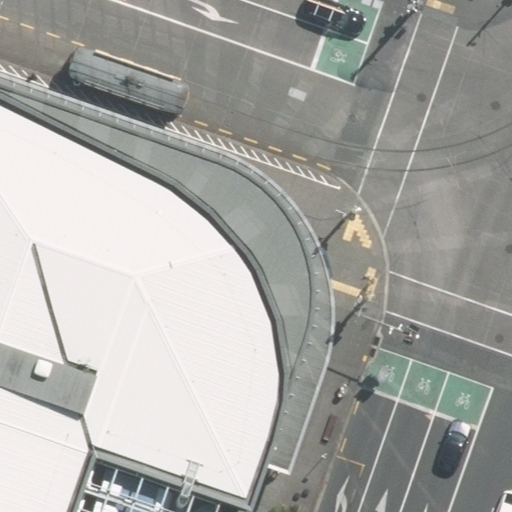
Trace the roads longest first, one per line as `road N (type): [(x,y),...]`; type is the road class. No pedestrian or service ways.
road 1 (tertiary): [(511,134),(129,0)]
road 2 (secondary): [(416,511),(511,244)]
